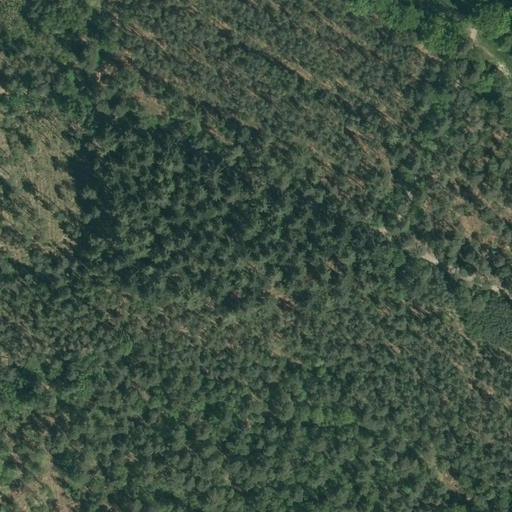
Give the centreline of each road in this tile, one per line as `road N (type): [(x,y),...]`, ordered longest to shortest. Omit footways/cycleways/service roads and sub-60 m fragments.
road 1 (track): [(94,107),(392,241)]
road 2 (track): [(511,294),(392,241)]
